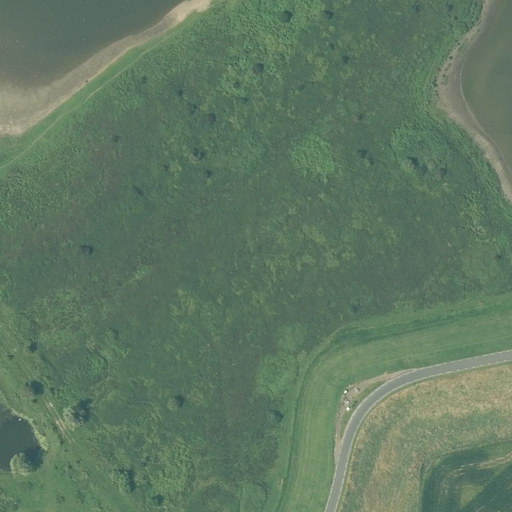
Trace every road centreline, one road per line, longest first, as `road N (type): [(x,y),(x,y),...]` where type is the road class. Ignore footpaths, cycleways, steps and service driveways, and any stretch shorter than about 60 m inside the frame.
road 1 (tertiary): [(330,511),(350,433),(379,393),(419,374),(511,356)]
road 2 (track): [(341,465),(336,439),(344,405),(366,385),(402,381)]
